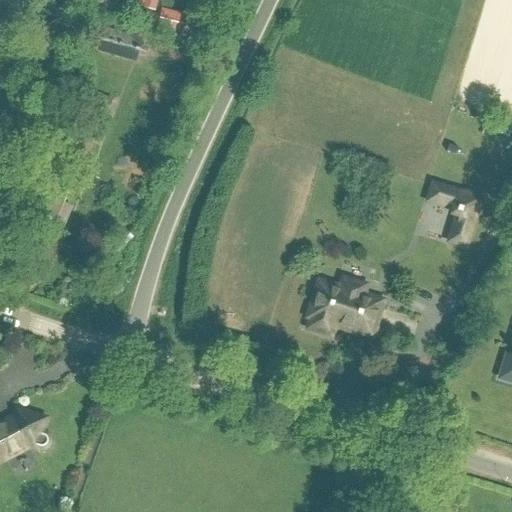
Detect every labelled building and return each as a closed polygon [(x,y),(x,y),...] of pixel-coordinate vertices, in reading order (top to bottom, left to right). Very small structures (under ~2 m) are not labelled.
[(198,29),(203,9),(179,2),(173,22),(198,29)] [(98,50),(136,61),(138,55),(144,57),(146,50),(140,49),(141,43),(103,32),(98,50)] [(57,223),(66,196),(60,194),(53,191),(50,190),(38,215),(57,223)] [(478,202),(434,190),(430,202),(452,209),(450,216),(455,218),(449,241),(464,246),(478,202)] [(38,229),(22,271),(42,279),(58,237),(38,229)] [(363,290),(344,286),(341,298),(322,294),(319,309),(316,308),(312,327),(315,328),(313,337),(333,342),(335,332),(373,340),(381,306),(361,302),(363,290)] [(511,356),(507,355),(499,379),(511,383),(511,356)] [(0,461),(1,457),(7,459),(23,451),(37,456),(43,453),(45,447),(42,441),(36,439),(41,426),(13,416),(8,430),(2,433),(0,432),(0,461)]
